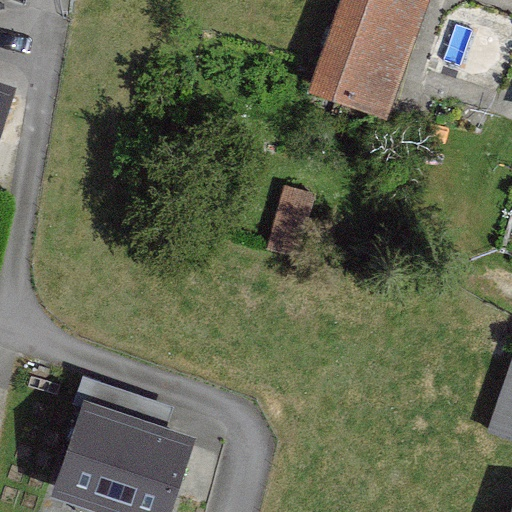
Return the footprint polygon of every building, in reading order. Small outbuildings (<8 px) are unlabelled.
[(441,0),(357,0),(321,104),(396,130),(441,0)] [(0,143),(17,84),(0,79),(0,143)] [(279,251),(306,259),(324,200),(296,192),(279,251)] [(511,392),(497,435),(511,439),(511,392)] [(182,511),(201,449),(88,415),(65,495),(122,511),(182,511)]
